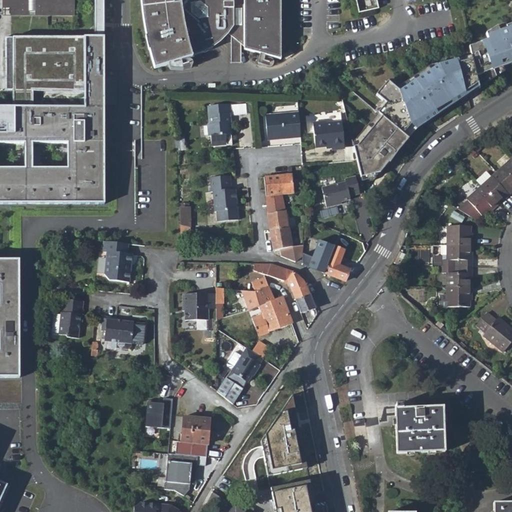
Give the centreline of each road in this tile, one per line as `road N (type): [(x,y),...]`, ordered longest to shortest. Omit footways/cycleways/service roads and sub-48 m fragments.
road 1 (residential): [(363,280),(428,155),(511,101)]
road 2 (residential): [(511,416),(404,330),(363,280)]
road 3 (residential): [(345,511),(314,346)]
road 4 (residential): [(250,423),(165,358),(162,300)]
road 5 (unknown): [(375,465),(366,356),(369,338),(392,316)]
road 6 (residential): [(162,300),(162,264),(172,255),(260,253)]
road 7 (residential): [(260,253),(251,164),(293,162)]
